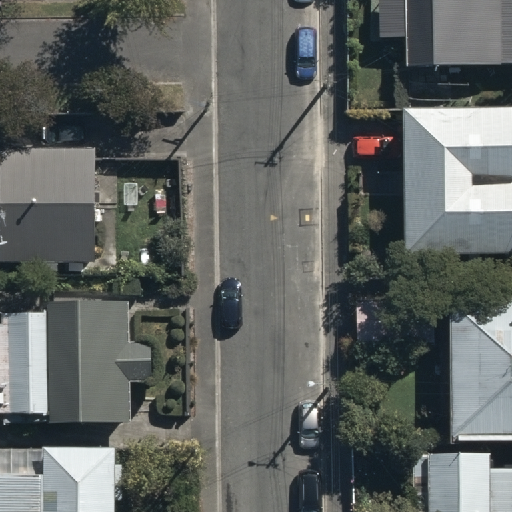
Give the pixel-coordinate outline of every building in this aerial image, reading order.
[(511,0),(380,0),(381,32),(406,32),(407,61),(511,59),(511,0)] [(511,97),(402,100),(406,250),(511,248),(511,97)] [(0,256),(94,257),(94,146),(0,146),(0,256)] [(511,283),(448,284),(449,434),(511,433),(511,283)] [(434,295),(357,296),(358,337),(434,336),(434,295)] [(0,409),(53,409),(53,415),(132,413),(131,372),(154,371),(153,332),(128,333),(127,299),(50,301),(50,307),(9,308),(9,314),(0,313),(0,409)] [(115,511),(114,439),(42,439),(42,511),(115,511)] [(487,444),(422,446),(424,511),(511,511),(511,468),(488,470),(487,444)] [(0,511),(40,511),(40,465),(0,465),(0,511)]
